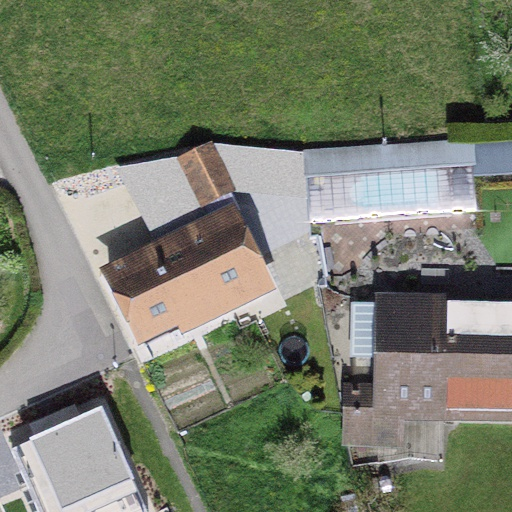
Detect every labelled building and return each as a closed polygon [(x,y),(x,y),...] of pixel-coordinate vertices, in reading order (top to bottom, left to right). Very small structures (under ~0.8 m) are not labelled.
[(511,94),(511,75),(489,78),(491,96),(511,94)] [(472,169),(475,169),(474,143),(304,152),(308,223),(474,215),(472,169)] [(209,149),(181,164),(201,203),(229,188),(209,149)] [(133,337),(258,278),(232,224),(107,282),(133,337)] [(511,308),(383,308),(383,393),(343,393),(343,450),(396,450),(396,418),(511,418),(511,308)] [(38,511),(147,511),(99,411),(63,427),(11,452),(38,511)]
